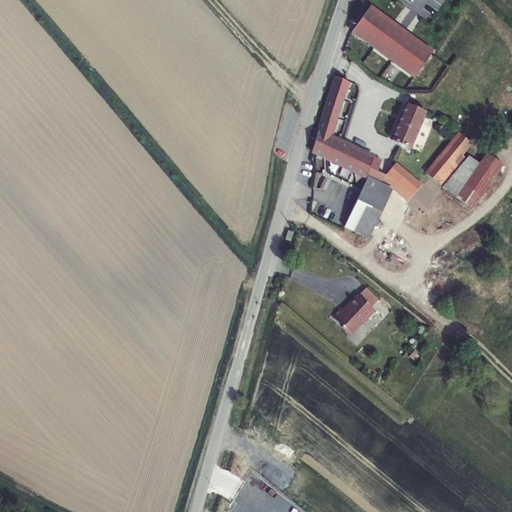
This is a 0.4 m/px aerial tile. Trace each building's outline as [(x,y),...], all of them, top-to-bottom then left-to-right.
[(353,30),(415,76),(416,75),(431,54),(369,8),(353,30)] [(391,62),(383,78),(391,82),(399,67),(391,62)] [(386,183),(382,179),(385,176),(381,173),(377,171),(381,161),(352,148),(331,138),(349,83),(335,77),(325,105),(311,152),(367,179),(345,228),(368,239),(391,189),(385,186),(386,183)] [(391,140),(410,149),(425,113),(406,104),(391,140)] [(460,134),(427,175),(442,188),(472,209),(503,166),(486,154),(479,165),(468,157),(466,159),(460,154),(470,143),(460,134)] [(386,164),(381,161),(377,171),(381,173),(386,164)] [(385,176),(382,179),(386,183),(408,201),(421,186),(395,164),(385,176)] [(363,287),(357,293),(368,304),(374,297),(363,287)] [(361,321),(373,308),(368,304),(357,293),(355,292),(345,303),(346,304),(342,308),(339,305),(330,315),(340,324),(339,325),(345,331),(350,330),(359,320),(361,321)]
